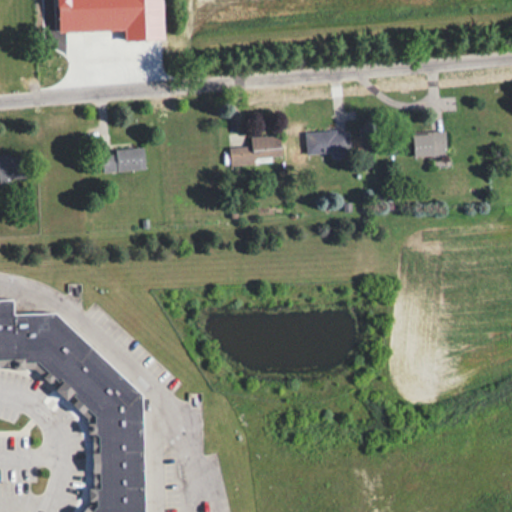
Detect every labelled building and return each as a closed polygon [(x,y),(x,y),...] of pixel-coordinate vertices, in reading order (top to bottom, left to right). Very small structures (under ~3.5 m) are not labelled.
[(329,157),(349,155),(348,130),(304,132),(305,154),(329,153),(329,157)] [(411,132),(411,156),(444,156),(444,132),(411,132)] [(248,136),(248,145),(227,146),(228,163),(280,160),(279,134),(248,136)] [(143,170),(143,148),(101,148),(101,170),(143,170)] [(0,186),(24,186),(23,155),(0,155),(0,186)] [(0,298),(0,364),(38,364),(100,418),(103,504),(93,505),(87,511),(155,511),(153,396),(65,314),(24,315),(24,298),(0,298)]
